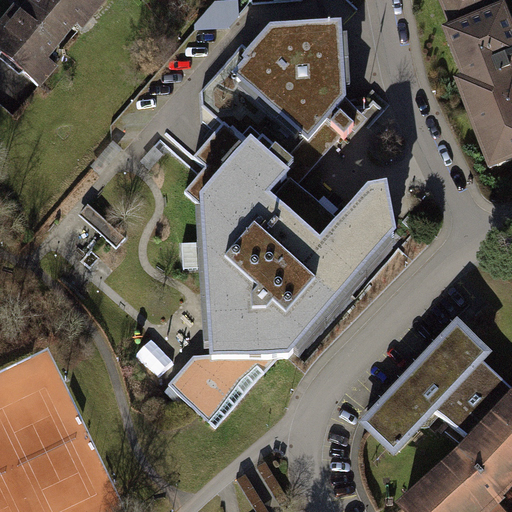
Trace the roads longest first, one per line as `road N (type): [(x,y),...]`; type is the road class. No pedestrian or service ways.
road 1 (residential): [(313,511),(301,479),(322,394),(472,232)]
road 2 (residential): [(472,232),(407,87),(390,0)]
